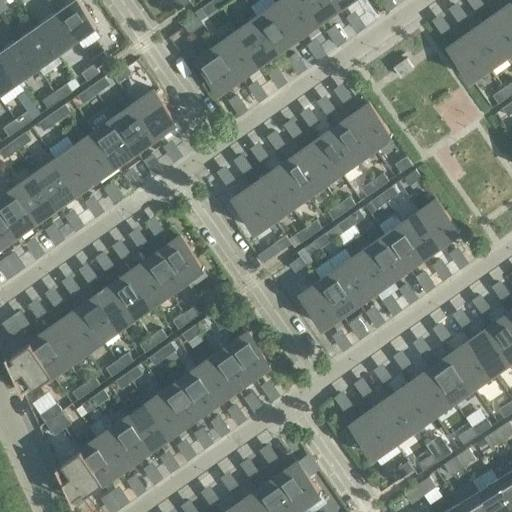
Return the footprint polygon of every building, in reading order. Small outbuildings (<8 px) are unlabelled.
[(79,0),(72,0),(57,11),(77,39),(97,25),(79,0)] [(176,0),(173,2),(179,10),(191,2),(189,0),(176,0)] [(221,6),(216,0),(212,0),(199,9),(199,10),(202,8),(207,16),(221,6)] [(319,20),(304,0),(280,0),(277,2),(299,34),(319,20)] [(339,7),(334,0),(304,0),(319,20),(339,7)] [(511,1),(500,10),(511,27),(511,1)] [(299,34),(277,2),(257,16),(280,48),(299,34)] [(511,49),(511,27),(500,10),(483,22),(506,54),(511,49)] [(77,39),(57,11),(37,25),(57,53),(77,39)] [(204,24),(198,16),(182,28),(184,26),(190,34),(204,24)] [(280,48),(257,16),(238,30),(260,62),(280,48)] [(506,54),(483,22),(467,34),(489,66),(506,54)] [(57,53),(37,25),(18,39),(38,67),(57,53)] [(260,62),(238,30),(218,44),(241,76),(260,62)] [(489,66),(467,34),(449,46),(471,78),(489,66)] [(38,67),(18,39),(0,51),(0,55),(18,81),(38,67)] [(241,76),(218,44),(198,58),(220,90),(241,76)] [(91,60),(94,64),(97,68),(109,59),(104,51),(91,60)] [(0,93),(18,81),(0,55),(0,93)] [(413,68),(407,59),(395,67),(401,77),(413,68)] [(100,72),(97,68),(94,64),(82,72),(88,81),(100,72)] [(130,65),(130,64),(114,76),(119,84),(133,74),(128,66),(130,65)] [(107,74),(91,85),(97,93),(110,84),(105,76),(107,74)] [(67,83),(55,91),(61,100),(73,91),(67,83)] [(97,93),(91,85),(75,97),(78,95),(83,103),(97,93)] [(510,95),(504,87),(493,95),(499,103),(496,104),(497,105),(510,95)] [(154,89),(133,104),(156,136),(176,121),(154,89)] [(61,100),(55,91),(43,100),(48,108),(61,100)] [(511,113),(511,101),(500,110),(503,108),(508,116),(511,113)] [(68,102),(52,113),(58,121),(71,111),(66,104),(68,102)] [(392,134),(369,102),(352,115),(374,147),(392,134)] [(156,136),(133,104),(114,118),(136,149),(156,136)] [(28,111),(16,119),(21,127),(34,119),(28,111)] [(58,121),(52,113),(36,124),(36,125),(38,123),(44,131),(58,121)] [(374,147),(352,115),(335,127),(358,159),(374,147)] [(136,149),(114,118),(94,131),(117,163),(136,149)] [(21,127),(16,119),(4,128),(9,136),(21,127)] [(358,159),(335,127),(318,138),(341,170),(358,159)] [(29,130),(28,130),(12,141),(18,149),(32,139),(26,132),(29,130)] [(117,163),(94,131),(74,145),(97,177),(117,163)] [(341,170),(318,138),(302,150),(324,182),(341,170)] [(18,149),(12,141),(0,149),(0,152),(4,159),(18,149)] [(97,177),(74,145),(55,159),(77,191),(97,177)] [(324,182),(302,150),(285,162),(308,194),(324,182)] [(413,164),(407,156),(396,164),(401,171),(399,173),(413,164)] [(77,191),(55,159),(35,173),(57,205),(77,191)] [(308,194),(285,162),(268,174),(291,206),(308,194)] [(422,177),(416,169),(403,178),(403,179),(405,177),(410,185),(422,177)] [(384,172),(373,180),(378,188),(392,179),(391,178),(389,180),(384,172)] [(57,205),(35,173),(15,187),(38,219),(57,205)] [(291,206),(268,174),(252,185),(274,217),(291,206)] [(378,188),(373,180),(362,188),(367,195),(365,197),(378,188)] [(395,184),(382,193),(387,201),(398,193),(393,185),(395,184)] [(274,217),(252,185),(234,198),(257,230),(274,217)] [(38,219),(15,187),(0,197),(0,207),(18,233),(38,219)] [(387,201),(382,193),(368,202),(369,202),(371,201),(376,209),(387,201)] [(350,196),(339,203),(345,212),(358,202),(356,203),(350,196)] [(459,230),(437,198),(419,211),(442,242),(459,230)] [(345,212),(339,203),(328,211),(334,219),(331,221),(332,221),(345,212)] [(0,245),(18,233),(0,207),(0,245)] [(362,207),(348,216),(354,224),(365,217),(360,209),(362,207)] [(442,242),(419,211),(402,222),(425,254),(442,242)] [(354,224),(348,216),(335,226),(338,224),(343,232),(354,224)] [(317,219),(306,227),(312,235),(325,226),(325,225),(322,227),(317,219)] [(425,254),(402,222),(386,234),(408,266),(425,254)] [(312,235),(306,227),(295,235),(300,242),(298,244),(312,235)] [(328,231),(315,240),(321,248),(332,240),(326,232),(328,231)] [(408,266),(386,234),(369,246),(392,278),(408,266)] [(181,235),(163,248),(186,279),(204,267),(181,235)] [(278,252),(279,252),(292,243),(286,235),(275,242),(281,250),(278,252)] [(321,248),(315,240),(302,249),(302,250),(304,248),(310,256),(321,248)] [(392,278),(369,246),(352,258),(375,289),(392,278)] [(186,279),(163,248),(147,259),(169,291),(186,279)] [(307,264),(301,256),(288,265),(288,266),(290,264),(296,272),(307,264)] [(375,289),(352,258),(336,269),(358,301),(375,289)] [(169,291),(147,259),(130,271),(153,303),(169,291)] [(358,301),(336,269),(319,281),(342,313),(358,301)] [(153,303),(130,271),(113,283),(136,315),(153,303)] [(342,313),(319,281),(301,294),(324,325),(342,313)] [(136,315),(113,283),(97,295),(119,326),(136,315)] [(198,297),(204,305),(217,295),(215,297),(209,289),(198,297)] [(119,326),(97,295),(80,306),(102,338),(119,326)] [(195,305),(184,313),(190,321),(203,311),(201,313),(195,305)] [(102,338),(80,306),(63,318),(85,350),(102,338)] [(227,309),(226,308),(213,318),(219,326),(230,318),(224,310),(227,309)] [(511,315),(510,312),(490,326),(511,356),(511,315)] [(190,321),(184,313),(173,320),(179,328),(177,330),(190,321)] [(207,317),(207,316),(193,326),(199,334),(210,326),(205,318),(207,317)] [(85,350),(63,318),(46,330),(69,362),(85,350)] [(199,334),(193,326),(180,335),(183,334),(188,341),(199,334)] [(511,357),(511,356),(490,326),(471,340),(493,371),(511,357)] [(162,328),(151,336),(157,344),(170,335),(170,334),(167,336),(162,328)] [(69,362),(46,330),(30,342),(52,374),(69,362)] [(249,331),(231,343),(253,375),(271,363),(249,331)] [(157,344),(151,336),(140,344),(145,352),(143,353),(157,344)] [(174,340),(173,340),(160,349),(166,357),(177,349),(171,342),(174,340)] [(493,371),(471,340),(451,354),(473,385),(493,371)] [(52,374),(30,342),(12,355),(12,356),(13,355),(15,358),(11,361),(10,360),(9,361),(24,393),(25,393),(24,390),(33,384),(34,385),(33,385),(34,386),(52,374)] [(253,375),(231,343),(214,355),(237,387),(253,375)] [(166,357),(160,349),(147,358),(147,359),(149,357),(155,365),(166,357)] [(128,352),(117,360),(123,368),(136,358),(134,360),(128,352)] [(473,385),(451,354),(431,368),(453,399),(473,385)] [(237,387),(214,355),(198,367),(220,399),(237,387)] [(123,368),(117,360),(106,367),(112,375),(110,377),(123,368)] [(140,364),(140,363),(126,373),(132,381),(143,373),(138,365),(140,364)] [(220,399),(198,367),(181,378),(203,410),(220,399)] [(453,399),(431,368),(411,381),(434,413),(453,399)] [(132,381),(126,373),(113,382),(116,381),(121,388),(132,381)] [(95,376),(84,383),(89,391),(103,382),(102,382),(100,383),(95,376)] [(203,410),(181,378),(164,390),(187,422),(203,410)] [(434,413),(411,381),(392,395),(414,427),(434,413)] [(89,391),(84,383),(73,391),(78,399),(76,401),(89,391)] [(106,387),(93,396),(99,404),(110,397),(104,389),(106,387)] [(187,422),(164,390),(147,402),(170,434),(187,422)] [(414,427),(392,395),(372,409),(394,441),(414,427)] [(99,404),(93,396),(80,406),(82,404),(88,412),(99,404)] [(511,411),(511,400),(499,409),(504,417),(502,418),(502,419),(511,411)] [(46,422),(56,415),(63,410),(57,402),(40,414),(46,422)] [(170,434),(147,402),(130,414),(153,446),(170,434)] [(394,441),(372,409),(351,423),(374,455),(394,441)] [(72,423),(63,410),(56,415),(65,428),(72,423)] [(153,446),(130,414),(114,426),(136,458),(153,446)] [(65,428),(56,415),(46,422),(55,435),(65,428)] [(486,417),(472,426),(478,435),(494,424),(491,425),(486,417)] [(511,432),(511,425),(509,421),(497,429),(503,438),(511,432)] [(136,458),(114,426),(97,438),(119,469),(136,458)] [(478,435),(472,426),(458,436),(464,444),(461,445),(478,435)] [(503,438),(497,429),(484,438),(490,447),(503,438)] [(119,469),(97,438),(80,449),(103,481),(119,469)] [(446,444),(432,453),(438,461),(454,450),(451,452),(446,444)] [(475,457),(469,448),(457,456),(463,465),(475,457)] [(103,481),(80,449),(62,462),(63,463),(65,466),(60,469),(59,465),(57,465),(72,497),(73,497),(73,496),(82,490),(84,493),(85,494),(103,481)] [(438,461),(432,453),(418,462),(424,470),(421,472),(438,461)] [(463,465),(457,456),(444,464),(450,473),(463,465)] [(298,461),(278,475),(300,507),(321,493),(298,461)] [(414,469),(408,461),(394,470),(400,478),(398,480),(414,469)] [(511,469),(499,477),(511,497),(511,469)] [(293,511),(300,507),(278,475),(258,489),(274,511),(293,511)] [(430,476),(418,485),(424,494),(436,485),(430,476)] [(511,511),(511,497),(499,477),(479,490),(492,511),(511,511)] [(424,494),(418,485),(405,494),(412,502),(424,494)] [(274,511),(258,489),(238,503),(244,511),(274,511)] [(492,511),(479,490),(459,503),(464,511),(492,511)] [(244,511),(238,503),(225,511),(244,511)] [(464,511),(459,503),(444,511),(464,511)]
